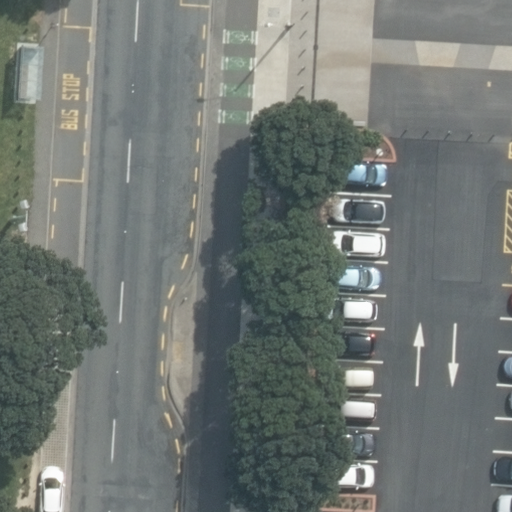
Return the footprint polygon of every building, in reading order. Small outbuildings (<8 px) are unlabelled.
[(22,45),(18,100),(36,101),(40,47),(22,45)] [(428,191),(327,187),(320,314),(422,319),(428,191)] [(511,197),(462,195),(456,323),(511,325),(511,197)] [(320,314),(314,314),(309,432),(417,437),(422,319),(320,314)] [(511,325),(456,323),(450,438),(511,440),(511,325)]
